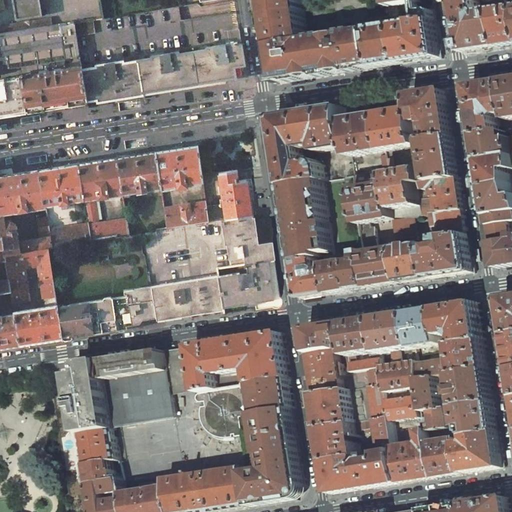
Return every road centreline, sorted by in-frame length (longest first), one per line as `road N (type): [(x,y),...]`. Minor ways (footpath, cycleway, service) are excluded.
road 1 (residential): [(0,365),(295,318)]
road 2 (secondary): [(264,105),(0,147)]
road 3 (residential): [(264,105),(295,318)]
road 4 (residential): [(489,286),(459,75)]
road 5 (secondary): [(459,75),(264,105)]
road 6 (residential): [(295,318),(489,286)]
road 7 (residential): [(295,318),(327,511)]
road 8 (residential): [(511,484),(342,511)]
road 9 (residential): [(511,433),(489,286)]
